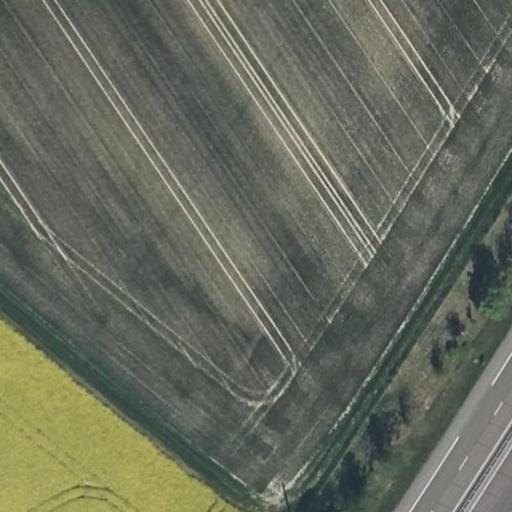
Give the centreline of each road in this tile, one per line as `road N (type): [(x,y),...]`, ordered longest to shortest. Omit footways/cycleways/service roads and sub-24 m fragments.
road 1 (track): [(0,298),(254,505)]
road 2 (motorway): [(511,382),(428,511)]
